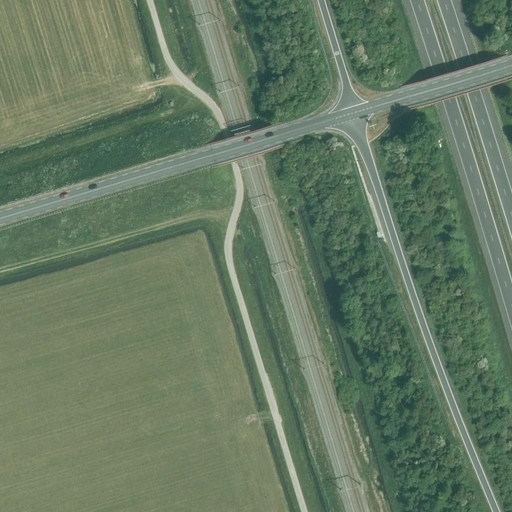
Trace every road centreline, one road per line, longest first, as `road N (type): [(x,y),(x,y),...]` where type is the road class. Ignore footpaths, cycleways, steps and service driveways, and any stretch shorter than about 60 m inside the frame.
road 1 (motorway): [(353,112),(495,511)]
road 2 (primary): [(0,218),(353,112)]
road 3 (motorway): [(415,0),(511,305)]
road 4 (motorway): [(511,216),(444,0)]
road 5 (primary): [(353,112),(511,65)]
